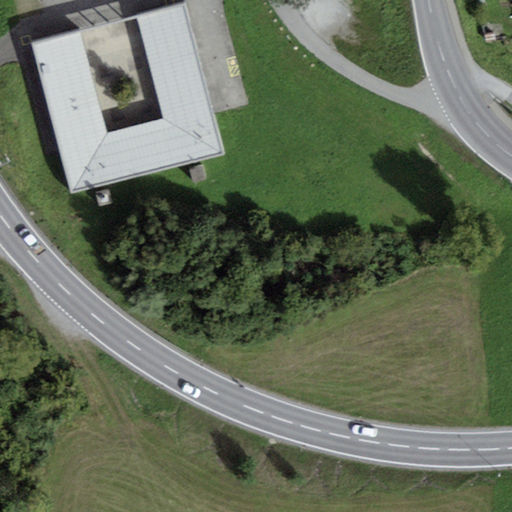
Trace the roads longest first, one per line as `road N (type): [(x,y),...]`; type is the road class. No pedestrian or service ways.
road 1 (secondary): [(0,214),(98,319),(243,408),(407,449),(511,448)]
road 2 (unclassified): [(511,155),(462,104),(428,0)]
